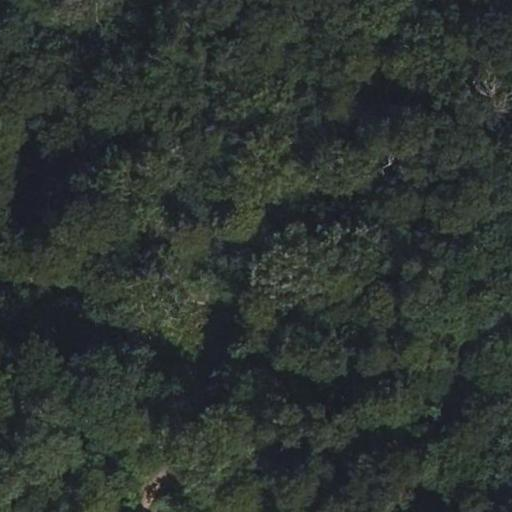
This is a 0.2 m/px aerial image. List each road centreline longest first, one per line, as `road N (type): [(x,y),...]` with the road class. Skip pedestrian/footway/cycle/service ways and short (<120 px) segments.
road 1 (track): [(132,511),(414,0)]
road 2 (track): [(0,234),(274,251),(511,284)]
